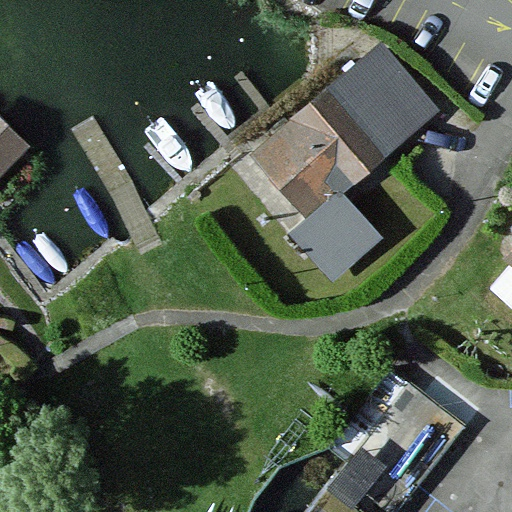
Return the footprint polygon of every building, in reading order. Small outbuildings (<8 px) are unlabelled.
[(372,42),(341,68),(311,93),(373,167),(434,116),(372,42)] [(373,167),(311,93),(245,149),(302,217),(287,229),(333,281),(381,240),(342,194),(373,167)] [(0,170),(24,147),(0,122),(0,170)] [(511,239),(498,255),(511,266),(511,267),(511,239)] [(333,485),(367,511),(400,511),(465,427),(388,369),(325,451),(347,467),(333,485)] [(0,494),(13,501),(22,483),(0,472),(0,494)]
